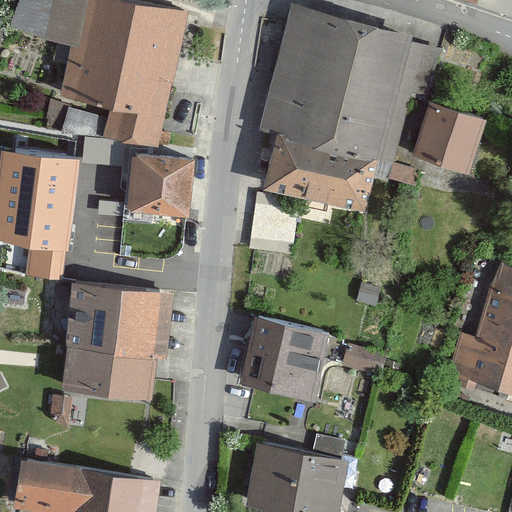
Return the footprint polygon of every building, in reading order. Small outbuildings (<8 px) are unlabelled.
[(106,130),(82,128),(82,133),(0,124),(0,216),(29,220),(28,225),(29,225),(25,274),(71,278),(75,228),(105,230),(108,181),(95,180),(97,157),(124,159),(126,134),(164,141),(190,9),(149,0),(23,0),(17,30),(74,42),(65,92),(112,101),(106,130)] [(293,0),(260,126),(282,132),(270,185),(371,207),(382,158),(385,158),(418,31),(297,0),(293,0)] [(432,96),(443,45),(417,40),(388,158),(395,159),(414,93),(432,96)] [(418,154),(475,172),(492,118),(435,100),(418,154)] [(194,214),(199,153),(138,147),(133,208),(194,214)] [(295,249),(300,201),(257,196),(251,244),(295,249)] [(479,393),(483,380),(511,389),(511,266),(503,263),(493,284),(480,334),(459,329),(445,384),(479,393)] [(69,327),(63,386),(154,396),(160,345),(170,346),(176,288),(75,277),(69,327)] [(321,396),(336,332),(256,313),(241,377),(321,396)] [(381,370),(388,350),(351,337),(344,357),(381,370)] [(74,424),(77,392),(50,390),(47,421),(74,424)] [(250,504),(294,511),(340,511),(351,457),(263,440),(250,504)] [(158,511),(164,478),(25,457),(17,510),(31,511),(158,511)]
